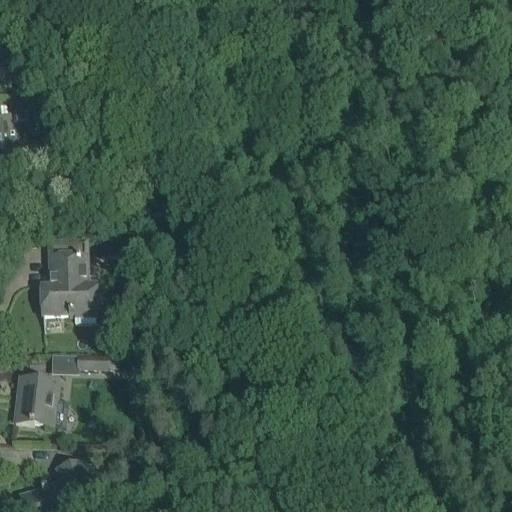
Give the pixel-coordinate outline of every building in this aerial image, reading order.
[(15,108),(17,124),(31,122),(29,106),(15,108)] [(121,247),(122,256),(132,255),(131,246),(121,247)] [(45,335),(46,335),(46,319),(76,319),(76,328),(97,327),(97,318),(96,290),(89,290),(88,260),(51,262),(52,291),(44,291),(45,335)] [(109,374),(109,362),(79,361),(79,373),(109,374)] [(54,431),(60,387),(21,382),(16,427),(54,431)] [(80,511),(78,506),(94,501),(84,466),(59,474),(63,488),(22,501),(25,511),(80,511)]
